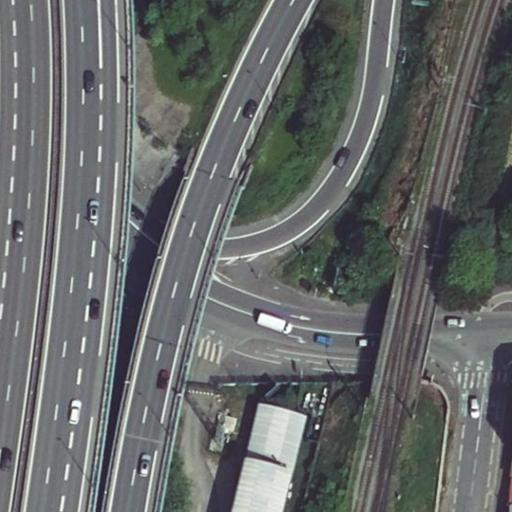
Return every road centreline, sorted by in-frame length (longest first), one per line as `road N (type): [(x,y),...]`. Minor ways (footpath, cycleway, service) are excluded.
road 1 (trunk): [(0,117),(170,236),(212,248),(261,243),(324,198),(352,150),(371,91),(384,0)]
road 2 (secondary): [(0,118),(183,279),(241,311),(348,332),(494,326)]
road 3 (trunk): [(131,511),(174,302),(214,169),(293,0)]
road 4 (trunk): [(52,511),(90,215),(91,0)]
road 5 (trunk): [(23,0),(27,186),(0,449)]
road 6 (trunk): [(107,0),(39,120),(0,211)]
road 7 (residential): [(469,511),(494,326)]
